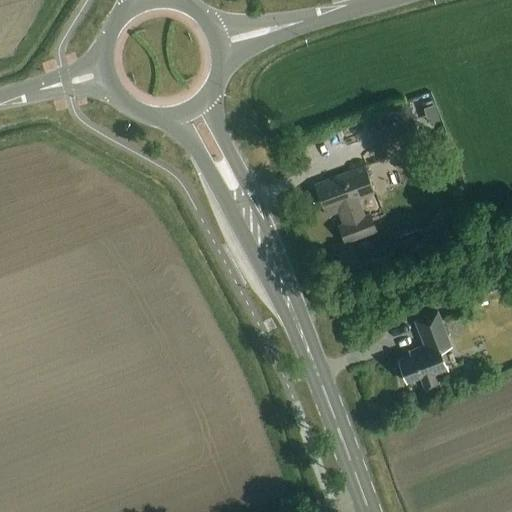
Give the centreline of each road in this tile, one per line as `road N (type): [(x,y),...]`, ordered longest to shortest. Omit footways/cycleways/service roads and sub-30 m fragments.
road 1 (primary): [(355,477),(284,268),(207,101)]
road 2 (primary): [(175,119),(283,311),(355,477)]
road 3 (tertiary): [(221,43),(390,0)]
